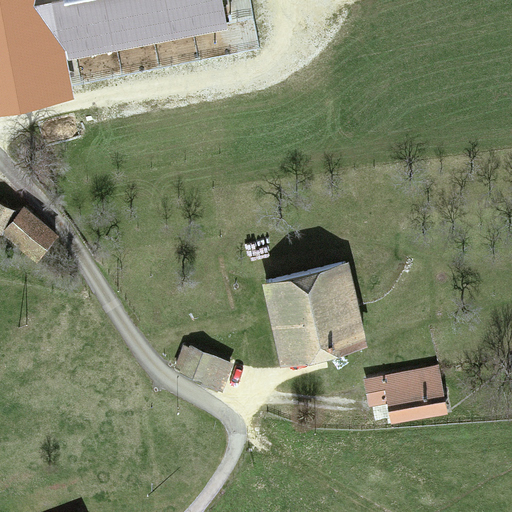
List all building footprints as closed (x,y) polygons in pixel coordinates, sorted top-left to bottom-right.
[(226,27),(221,0),(42,0),(44,5),(48,4),(58,58),(226,27)] [(44,5),(0,11),(0,108),(64,98),(58,58),(48,4),(44,5)] [(26,208),(5,230),(38,260),(58,238),(26,208)] [(351,264),(264,285),(283,365),(370,344),(351,264)] [(233,365),(182,350),(175,373),(225,389),(233,365)] [(439,367),(385,378),(394,421),(448,410),(439,367)]
